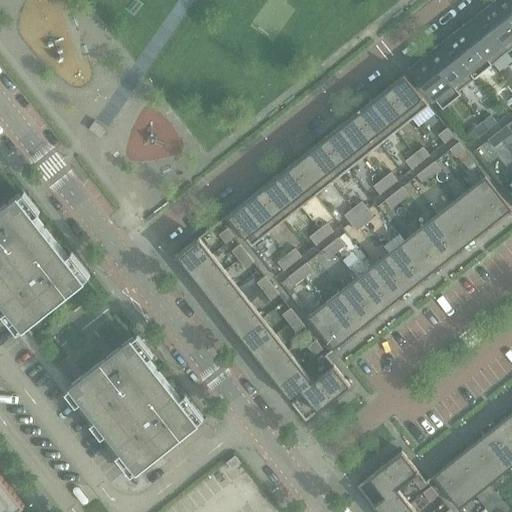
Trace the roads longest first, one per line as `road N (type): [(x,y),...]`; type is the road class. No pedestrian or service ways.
road 1 (residential): [(123,258),(450,0)]
road 2 (residential): [(296,478),(123,258)]
road 3 (residential): [(123,258),(0,103)]
road 4 (residential): [(511,279),(400,367),(397,400)]
road 5 (residential): [(397,400),(429,403),(511,336)]
road 6 (residential): [(397,400),(296,478)]
